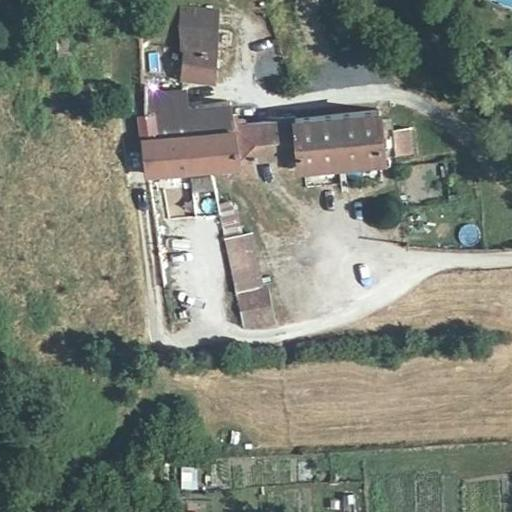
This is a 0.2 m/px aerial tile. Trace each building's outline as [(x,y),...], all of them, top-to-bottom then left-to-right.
[(181,71),(180,75),(214,79),(216,47),(217,28),(215,28),(216,9),(180,8),(181,25),(183,46),(185,46),(181,71)] [(202,130),(233,125),(229,102),(189,106),(186,86),(177,84),(171,83),(164,83),(157,84),(144,84),(145,114),(142,114),(145,139),(202,130)] [(132,114),(142,114),(145,114),(144,84),(142,84),(132,84),(132,114)] [(377,118),(376,106),(233,125),(202,130),(145,139),(148,173),(297,151),(300,166),(381,156),(378,128),(377,118)] [(388,118),(377,118),(378,128),(389,126),(388,118)] [(391,130),(395,155),(412,152),(409,128),(391,130)] [(218,204),(225,238),(240,234),(233,201),(218,204)] [(240,234),(225,238),(244,325),(276,318),(269,284),(262,285),(251,233),(240,234)] [(183,466),(183,486),(197,486),(198,466),(183,466)]
